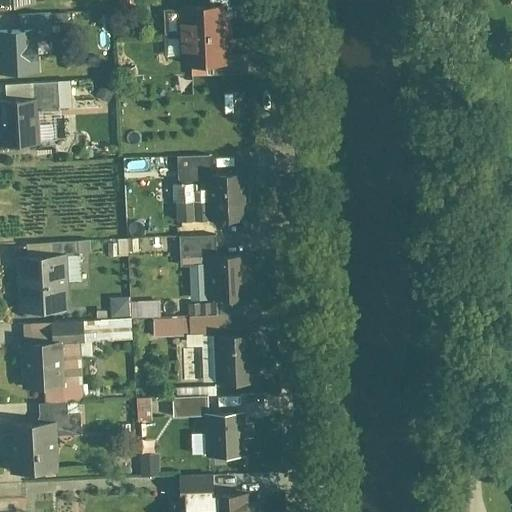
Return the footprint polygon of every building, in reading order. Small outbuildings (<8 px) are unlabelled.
[(214,61),(235,61),(235,53),(233,3),(180,5),(182,63),(214,61)] [(37,29),(0,30),(0,74),(39,73),(37,29)] [(235,61),(214,61),(215,75),(251,74),(250,53),(235,53),(235,61)] [(9,82),(10,98),(42,97),(42,108),(74,106),(72,79),(9,82)] [(98,93),(112,100),(118,89),(103,82),(98,93)] [(3,145),(44,142),(42,108),(42,97),(10,98),(0,99),(3,145)] [(180,183),(209,182),(208,172),(207,154),(178,155),(180,183)] [(211,219),(253,217),(251,170),(208,172),(209,182),(210,202),(210,218),(211,219)] [(210,218),(210,202),(179,203),(180,220),(210,218)] [(208,255),(220,254),(219,233),(183,235),(184,256),(208,255)] [(22,310),(71,307),(68,252),(19,255),(22,310)] [(208,255),(210,302),(222,302),(255,300),(253,252),(220,254),(208,255)] [(110,299),(110,317),(129,317),(129,299),(110,299)] [(156,317),(163,317),(162,299),(140,301),(141,318),(156,317)] [(222,302),(222,314),(252,313),(255,312),(255,300),(222,302)] [(196,315),(222,314),(222,302),(210,302),(196,303),(196,315)] [(215,334),(253,332),(252,313),(222,314),(196,315),(192,316),(193,332),(193,335),(215,334)] [(193,332),(192,316),(163,317),(156,317),(157,334),(193,332)] [(55,321),(56,339),(65,339),(87,338),(86,320),(55,321)] [(215,334),(218,383),(260,381),(257,332),(253,332),(215,334)] [(48,387),(68,386),(65,339),(56,339),(24,341),(25,370),(26,388),(48,387)] [(49,403),(82,401),(81,385),(68,386),(48,387),(49,403)] [(213,414),(235,413),(234,392),(212,393),(213,408),(213,414)] [(213,408),(212,393),(180,394),(180,410),(213,408)] [(42,403),(43,422),(59,421),(83,420),(82,401),(49,403),(42,403)] [(205,414),(207,454),(249,452),(247,412),(235,413),(213,414),(205,414)] [(11,424),(13,471),(61,469),(59,421),(43,422),(11,424)] [(144,453),(145,475),(162,474),(161,452),(144,453)] [(184,475),(185,497),(217,496),(216,473),(184,475)] [(185,511),(253,511),(253,494),(217,496),(185,497),(185,511)]
